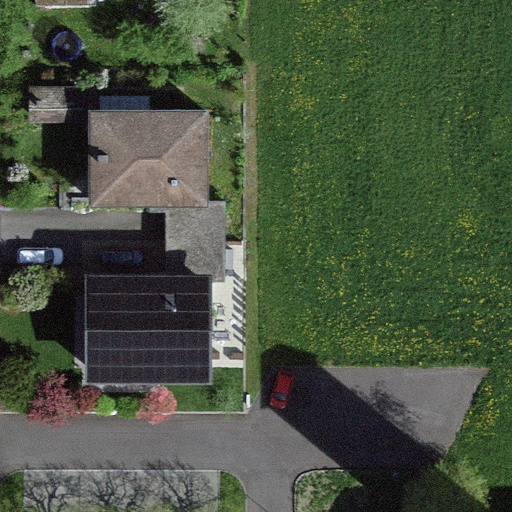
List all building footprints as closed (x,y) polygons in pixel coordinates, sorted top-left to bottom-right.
[(88,108),(92,108),(92,88),(28,87),(28,123),(88,123),(88,108)] [(88,207),(140,207),(150,207),(209,207),(210,109),(92,108),(88,108),(88,123),(88,207)] [(209,207),(150,207),(150,217),(165,217),(165,274),(212,274),(212,287),(226,287),(226,208),(209,207)] [(212,287),(212,274),(165,274),(161,274),(85,274),(85,383),(211,383),(212,287)] [(511,511),(511,481),(452,482),(451,511),(511,511)]
